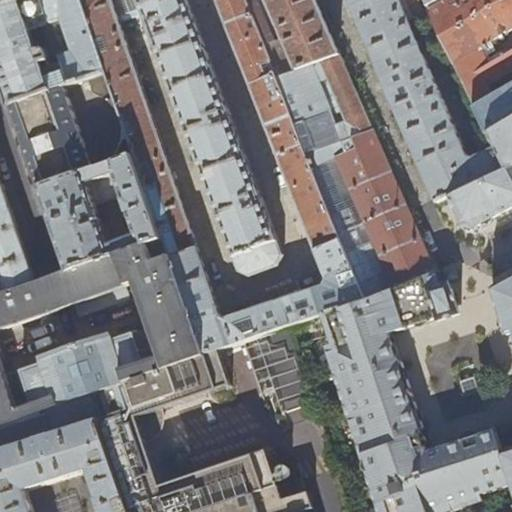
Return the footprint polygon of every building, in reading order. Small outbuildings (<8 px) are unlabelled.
[(97,43),(82,0),(25,0),(0,9),(0,71),(12,106),(71,85),(108,73),(102,56),(97,43)] [(0,0),(0,9),(25,0),(0,0)] [(141,168),(151,164),(155,177),(145,180),(166,239),(172,257),(207,356),(222,350),(324,316),(365,302),(245,0),(82,0),(97,43),(107,40),(112,53),(102,56),(108,73),(137,157),(141,168)] [(265,0),(283,39),(276,42),(257,0),(245,0),(365,302),(435,270),(404,200),(391,170),(374,132),(357,94),(334,41),(316,0),(265,0)] [(349,0),(428,180),(438,203),(450,198),(507,172),(489,134),(441,36),(423,0),(410,0),(484,154),(475,158),(468,156),(399,0),(349,0)] [(423,0),(441,36),(505,0),(423,0)] [(511,0),(505,0),(441,36),(489,134),(511,120),(511,0)] [(28,154),(40,189),(99,169),(71,85),(12,106),(15,115),(28,154)] [(511,120),(489,134),(507,172),(450,198),(462,226),(480,230),(511,212),(511,120)] [(166,239),(145,180),(141,168),(137,157),(99,169),(40,189),(59,242),(69,273),(149,245),(166,239)] [(7,197),(3,187),(0,187),(0,297),(37,284),(30,265),(19,234),(7,197)] [(60,276),(53,279),(46,281),(44,282),(37,284),(0,297),(0,426),(91,396),(207,356),(172,257),(155,263),(149,245),(69,273),(66,274),(61,276),(60,276)] [(400,363),(391,336),(401,332),(437,321),(459,314),(449,284),(442,287),(441,284),(435,270),(365,302),(324,316),(333,346),(326,348),(379,511),(511,511),(511,280),(494,290),(509,336),(511,335),(511,454),(504,457),(496,431),(447,447),(446,448),(437,451),(428,454),(421,431),(423,430),(424,428),(412,391),(404,364),(402,363),(400,363)] [(438,324),(462,317),(450,281),(441,284),(442,287),(449,284),(459,314),(437,321),(438,324)] [(163,417),(161,410),(164,409),(234,385),(222,350),(207,356),(91,396),(127,502),(130,511),(204,511),(283,486),(270,450),(165,486),(150,442),(149,439),(153,437),(163,417)] [(478,392),(477,388),(481,387),(476,375),(462,379),(463,382),(460,383),(465,396),(478,392)] [(33,511),(27,492),(89,473),(99,500),(97,501),(100,511),(120,511),(119,505),(127,502),(91,396),(0,426),(0,492),(6,511),(33,511)] [(163,433),(166,427),(167,423),(167,418),(165,411),(164,409),(161,410),(163,417),(153,437),(149,439),(150,442),(153,441),(159,437),(163,433)] [(316,511),(306,478),(283,486),(204,511),(316,511)] [(54,511),(80,511),(75,495),(52,503),(54,511)]
